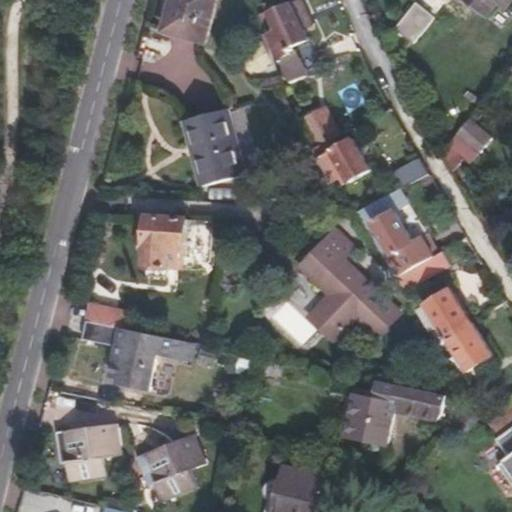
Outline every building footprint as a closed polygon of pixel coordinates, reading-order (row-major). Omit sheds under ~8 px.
[(172,0),(165,32),(205,42),(216,0),(172,0)] [(279,63),(299,55),(296,47),(309,41),(295,5),(272,14),(280,35),(269,40),(279,63)] [(432,22),(414,7),(397,28),(415,43),(432,22)] [(397,28),(386,42),(402,56),(415,43),(397,28)] [(268,55),(244,66),(250,77),(273,66),(268,55)] [(307,76),(299,55),(279,63),(287,85),(307,76)] [(313,142),(318,152),(319,151),(342,139),(319,90),(302,96),(321,138),(313,142)] [(302,96),(293,100),(313,142),(321,138),(302,96)] [(224,114),(186,125),(207,190),(244,179),(224,114)] [(477,122),(470,116),(459,129),(458,131),(472,143),(477,137),(484,128),(477,122)] [(443,136),(449,141),(458,131),(459,129),(453,124),(443,136)] [(342,139),(319,151),(339,187),(349,181),(352,186),(373,174),(356,144),(347,148),(342,139)] [(402,191),(427,176),(418,160),(393,175),(402,191)] [(389,199),(372,210),(375,215),(380,213),(384,220),(397,213),(389,199)] [(406,256),(414,270),(434,259),(422,238),(414,243),(397,213),(384,220),(380,213),(375,215),(401,259),(406,256)] [(195,274),(198,217),(149,215),(146,272),(195,274)] [(338,340),(356,321),(379,343),(409,312),(329,235),(298,267),(327,296),(310,313),(338,340)] [(414,270),(395,281),(402,292),(455,261),(450,250),(434,259),(414,270)] [(427,306),(448,340),(472,324),(451,291),(427,306)] [(89,321),(124,329),(127,310),(93,304),(89,321)] [(158,348),(160,336),(124,329),(89,321),(86,340),(130,349),(128,359),(118,357),(115,374),(124,376),(122,388),(144,393),(146,380),(156,382),(159,365),(150,363),(154,347),(158,348)] [(472,324),(448,340),(468,373),(493,357),(472,324)] [(458,378),(441,353),(425,365),(441,389),(458,378)] [(153,395),(156,382),(146,380),(144,393),(153,395)] [(452,397),(385,383),(383,395),(365,392),(355,440),(381,445),(387,446),(394,447),(401,413),(402,408),(411,410),(410,414),(442,421),(449,413),(452,397)] [(511,414),(493,427),(501,438),(511,430),(511,414)] [(115,426),(59,438),(65,469),(71,467),(76,486),(112,478),(107,460),(122,456),(115,426)] [(511,430),(501,438),(483,450),(511,495),(511,430)] [(198,443),(143,455),(151,487),(156,485),(160,503),(194,496),(190,477),(205,474),(198,443)] [(279,511),(322,511),(331,477),(289,467),(284,488),(279,511)] [(274,486),(268,511),(279,511),(284,488),(274,486)]
